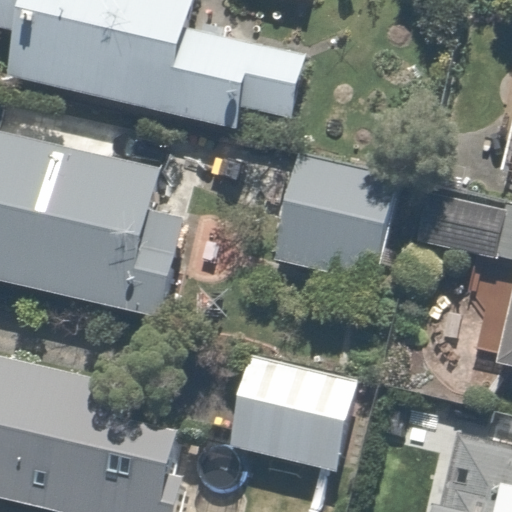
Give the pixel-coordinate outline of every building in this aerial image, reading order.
[(0,0),(0,42),(36,52),(26,95),(265,154),(271,131),(319,143),(335,76),(218,48),(230,2),(223,0),(0,0)] [(337,0),(246,0),(332,20),(337,0)] [(219,199),(0,146),(0,299),(184,344),(219,199)] [(419,190),(313,167),(290,277),(395,300),(419,190)] [(511,210),(441,192),(425,255),(511,276),(511,361),(506,385),(511,386),(511,210)] [(95,391),(0,367),(0,507),(20,511),(192,511),(199,485),(79,456),(95,391)] [(381,394),(262,368),(242,463),(361,489),(381,394)] [(511,511),(511,446),(469,437),(464,458),(452,511),(511,511)]
